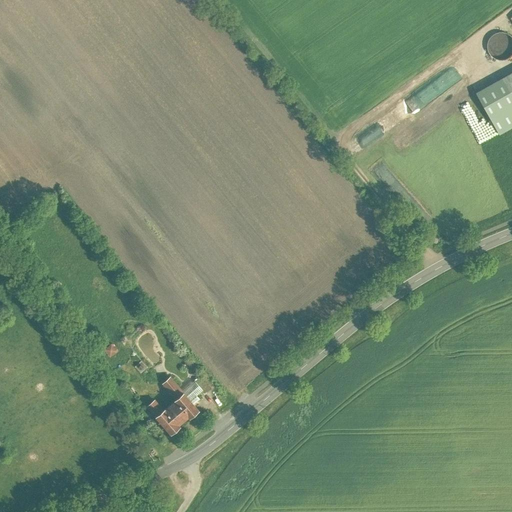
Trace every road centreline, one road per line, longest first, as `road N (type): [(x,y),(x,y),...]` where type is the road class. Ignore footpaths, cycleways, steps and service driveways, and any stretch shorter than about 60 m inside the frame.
road 1 (secondary): [(511,233),(472,247),(375,308),(208,446),(163,472)]
road 2 (track): [(0,238),(172,468)]
